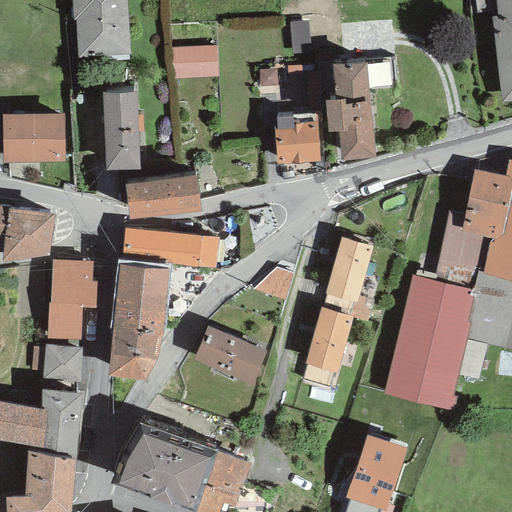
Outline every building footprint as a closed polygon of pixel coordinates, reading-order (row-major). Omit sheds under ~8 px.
[(131,0),(78,0),(81,60),(134,57),(131,0)] [(511,0),(483,0),(497,110),(511,108),(511,0)] [(217,48),(173,49),(173,82),(217,81),(217,48)] [(377,60),(336,65),(347,161),(388,156),(377,60)] [(322,65),(321,96),(332,96),(333,65),(322,65)] [(274,67),(257,68),(258,85),(275,84),(274,67)] [(150,94),(113,96),(116,166),(153,164),(150,94)] [(69,115),(6,114),(5,161),(68,162),(69,115)] [(326,131),(287,134),(289,165),(328,162),(326,131)] [(511,175),(462,165),(439,270),(490,281),(477,340),(511,347),(511,175)] [(208,172),(135,183),(137,210),(211,200),(208,172)] [(67,211),(0,200),(0,246),(59,257),(67,211)] [(227,240),(131,233),(114,372),(157,376),(177,271),(225,274),(227,240)] [(377,246),(344,238),(314,362),(348,370),(377,246)] [(100,268),(52,266),(44,443),(92,445),(100,268)] [(275,267),(251,287),(283,299),(291,273),(275,267)] [(478,289),(411,275),(388,386),(455,400),(478,289)] [(273,357),(209,329),(195,360),(260,388),(273,357)] [(42,405),(0,397),(0,436),(35,443),(42,405)] [(237,511),(258,458),(158,424),(121,480),(218,511),(237,511)] [(384,509),(406,445),(363,430),(341,494),(384,509)] [(74,455),(25,448),(23,493),(3,494),(3,511),(67,511),(68,511),(74,455)]
